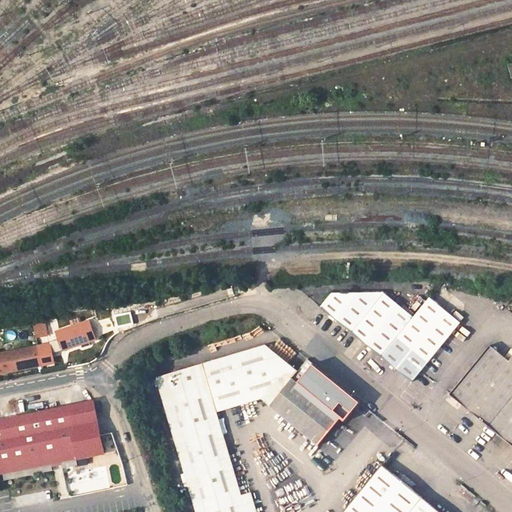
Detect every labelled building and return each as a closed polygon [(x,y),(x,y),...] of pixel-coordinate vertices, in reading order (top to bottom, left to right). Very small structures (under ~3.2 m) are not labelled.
[(389,288),(339,291),(327,304),(417,377),(467,320),(437,294),(418,313),(389,288)] [(303,300),(300,315),(317,319),(320,303),(303,300)] [(114,316),(99,321),(103,334),(118,329),(114,316)] [(47,325),(37,324),(37,337),(47,337),(47,325)] [(60,340),(64,351),(96,338),(93,328),(60,340)] [(199,511),(260,511),(253,488),(244,491),(218,408),(264,394),(271,400),(328,449),(351,421),(293,375),(299,368),(290,361),(266,343),(155,372),(199,511)] [(511,438),(511,350),(509,354),(495,343),(454,390),(511,438)] [(0,354),(0,372),(55,362),(51,345),(0,354)] [(9,439),(0,440),(0,474),(104,453),(93,402),(5,419),(9,439)] [(448,511),(417,486),(386,460),(346,508),(351,511),(448,511)] [(298,508),(287,471),(268,477),(275,499),(278,508),(287,506),(288,511),(298,508)]
